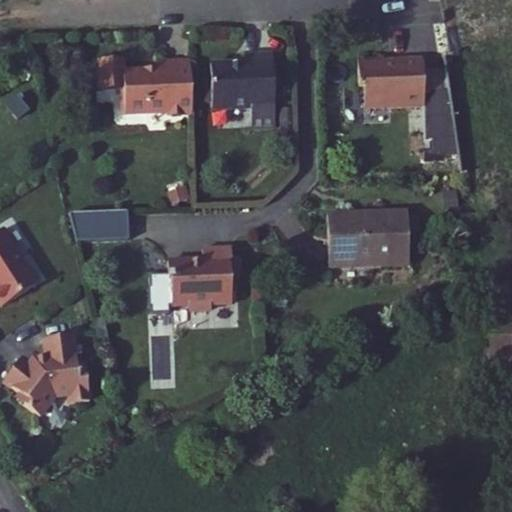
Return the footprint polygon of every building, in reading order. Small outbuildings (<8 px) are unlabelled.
[(511,180),(511,45),(487,49),(506,182),(511,180)] [(265,128),(262,55),(236,56),(236,64),(204,65),(205,111),(241,109),(242,129),(265,128)] [(418,88),(417,66),(417,59),(389,60),(389,63),(377,64),(377,57),(352,59),(354,88),(360,88),(361,109),(419,108),(418,88)] [(186,112),(185,60),(152,61),(152,72),(143,72),(142,70),(124,70),(124,59),(97,60),(98,91),(119,90),(120,113),(164,113),(164,117),(175,118),(175,112),(186,112)] [(439,84),(435,61),(417,66),(418,88),(439,84)] [(400,256),(398,204),(320,209),(322,260),(400,256)] [(0,303),(3,309),(38,286),(3,231),(0,233),(0,303)] [(229,297),(227,271),(235,270),(234,253),(228,253),(227,241),(198,242),(198,255),(163,255),(164,299),(187,299),(188,303),(190,306),(206,306),(206,303),(209,302),(209,299),(229,297)] [(511,271),(475,302),(479,309),(456,327),(467,338),(460,343),(496,386),(511,372),(511,271)] [(20,404),(44,420),(58,399),(72,397),(74,406),(93,402),(87,367),(79,368),(78,365),(73,338),(43,343),(46,359),(34,362),(29,369),(25,366),(18,367),(8,383),(9,389),(13,391),(24,399),(20,404)]
